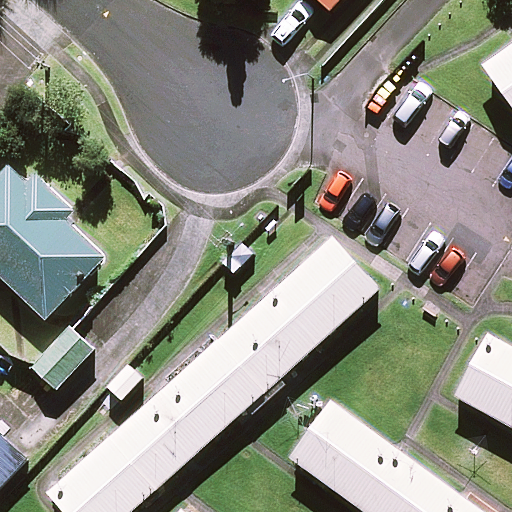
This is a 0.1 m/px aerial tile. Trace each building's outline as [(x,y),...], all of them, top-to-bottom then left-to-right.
[(346,0),(319,0),(334,13),(346,0)] [(511,51),(488,69),(511,101),(511,51)] [(110,260),(17,170),(0,186),(0,274),(49,322),(110,260)] [(137,511),(383,293),(337,241),(53,496),(67,511),(137,511)] [(95,355),(72,332),(36,368),(59,391),(95,355)] [(511,348),(493,338),(460,399),(511,427),(511,348)] [(484,511),(336,406),(296,461),(366,511),(484,511)] [(0,495),(31,457),(0,432),(0,495)]
